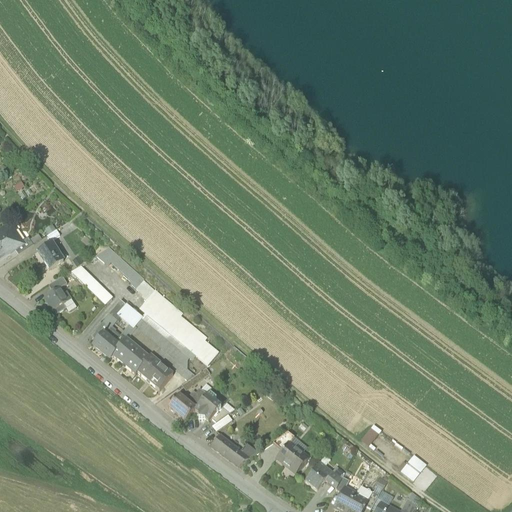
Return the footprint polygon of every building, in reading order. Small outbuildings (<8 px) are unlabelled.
[(16,235),(10,227),(0,233),(0,261),(9,255),(11,255),(15,252),(22,248),(20,246),(15,238),(16,235)] [(60,238),(56,233),(47,239),(50,245),(60,238)] [(33,248),(28,240),(20,246),(22,248),(15,252),(18,258),(33,248)] [(63,264),(52,246),(39,254),(46,264),(45,265),(49,273),(63,264)] [(162,299),(109,251),(97,259),(104,265),(109,260),(135,283),(132,286),(144,297),(142,299),(147,303),(140,311),(145,315),(141,319),(143,321),(162,299)] [(81,269),(71,275),(105,307),(112,299),(81,269)] [(67,287),(63,280),(49,289),(53,296),(61,291),(67,287)] [(65,297),(61,291),(53,296),(44,301),(48,308),(50,307),(54,314),(56,313),(58,317),(68,311),(65,306),(71,303),(67,295),(65,297)] [(135,331),(130,337),(187,384),(195,378),(187,372),(187,360),(192,354),(208,367),(218,354),(203,342),(206,339),(179,317),(181,314),(162,299),(143,321),(135,331)] [(93,349),(109,363),(113,359),(126,343),(121,339),(110,331),(120,319),(130,328),(135,331),(143,321),(141,319),(121,303),(92,339),(98,344),(93,349)] [(135,331),(130,328),(121,339),(126,343),(126,342),(130,337),(135,331)] [(126,343),(113,359),(135,377),(137,375),(149,361),(126,342),(126,343)] [(173,377),(150,359),(149,361),(137,375),(160,393),(173,377)] [(187,384),(182,388),(186,393),(210,376),(206,370),(195,378),(187,384)] [(168,411),(185,425),(195,413),(207,397),(199,391),(188,405),(179,397),(168,411)] [(223,405),(210,394),(207,397),(195,413),(198,416),(199,422),(205,421),(209,424),(211,421),(216,425),(228,417),(230,415),(221,408),(223,405)] [(232,423),(228,417),(216,425),(211,429),(216,435),(232,423)] [(362,444),(370,450),(382,433),(373,427),(362,444)] [(231,440),(223,433),(211,449),(238,470),(256,457),(244,448),(241,451),(237,447),(236,449),(229,443),(231,440)] [(289,445),(290,446),(294,440),(288,435),(272,446),(282,454),(289,445)] [(290,446),(289,445),(282,454),(276,461),(296,477),(309,461),(290,446)] [(414,458),(407,467),(403,465),(397,473),(414,485),(427,468),(414,458)] [(333,475),(320,465),(305,484),(317,494),(326,484),(333,475)] [(343,480),(345,477),(336,470),(333,475),(326,484),(336,493),(343,480)] [(349,484),(343,480),(336,493),(342,496),(345,491),(349,484)] [(382,492),(386,485),(379,481),(375,489),(382,492)] [(356,497),(347,511),(363,511),(365,509),(368,503),(372,495),(370,494),(370,493),(368,492),(366,492),(360,489),(356,497)] [(342,496),(334,511),(335,511),(347,511),(356,497),(345,491),(342,496)] [(379,501),(390,507),(393,499),(382,494),(379,501)] [(369,511),(371,511),(379,499),(372,495),(368,503),(365,509),(369,511)] [(414,511),(417,507),(407,502),(401,511),(414,511)]
